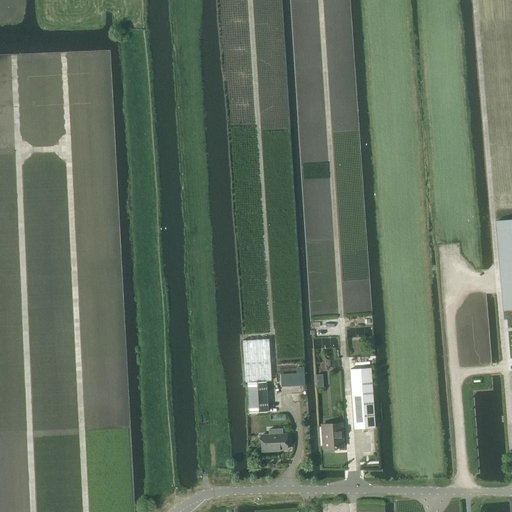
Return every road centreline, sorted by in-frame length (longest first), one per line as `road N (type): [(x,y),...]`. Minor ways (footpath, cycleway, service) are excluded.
road 1 (track): [(62,54),(84,511)]
road 2 (track): [(13,56),(32,511)]
road 3 (track): [(273,387),(248,0)]
road 4 (track): [(504,367),(474,0)]
road 5 (unclassified): [(174,511),(216,492),(511,492)]
road 6 (track): [(340,329),(319,0)]
